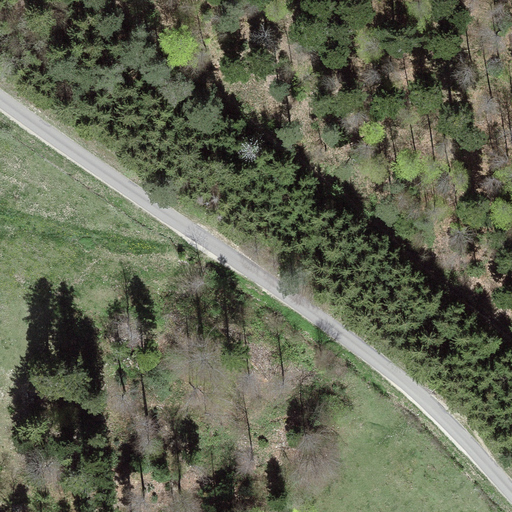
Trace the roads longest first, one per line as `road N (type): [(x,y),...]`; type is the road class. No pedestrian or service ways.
road 1 (track): [(511,491),(425,401),(292,294),(0,99)]
road 2 (track): [(511,343),(122,0)]
